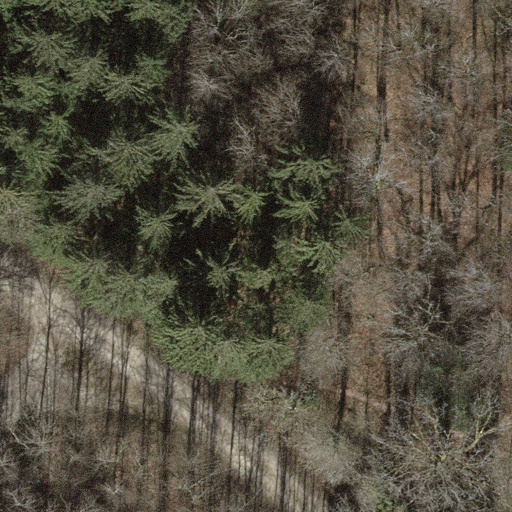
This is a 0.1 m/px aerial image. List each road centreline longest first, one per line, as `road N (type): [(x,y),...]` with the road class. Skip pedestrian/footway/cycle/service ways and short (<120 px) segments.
road 1 (track): [(314,511),(161,376),(0,271)]
road 2 (track): [(0,398),(161,376)]
